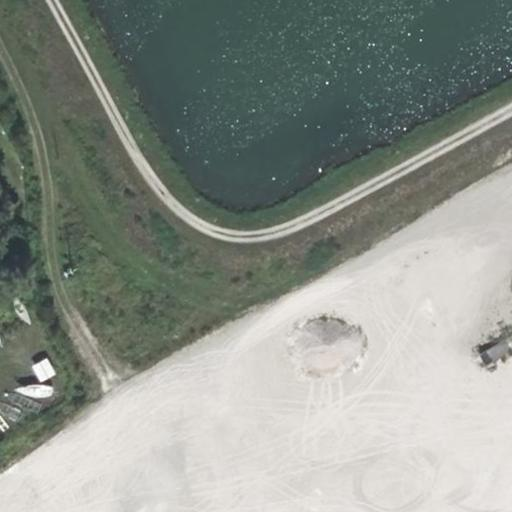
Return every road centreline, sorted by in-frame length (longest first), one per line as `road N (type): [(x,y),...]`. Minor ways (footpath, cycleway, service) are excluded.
road 1 (track): [(56,0),(161,195),(203,226),(242,236),(277,230),(346,197),(511,106)]
road 2 (track): [(511,185),(0,480)]
road 3 (track): [(0,57),(22,94),(43,163),(58,293),(110,412)]
